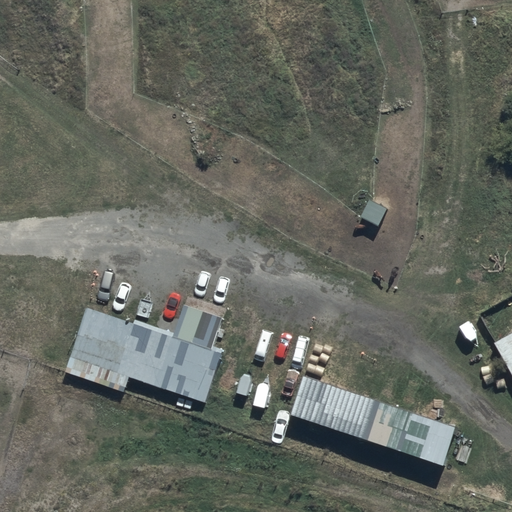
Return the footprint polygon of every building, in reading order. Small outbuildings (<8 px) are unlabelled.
[(445,108),(363,138),(370,155),(452,125),(445,108)] [(69,374),(125,391),(130,377),(138,379),(207,400),(223,349),(215,347),(225,316),(186,304),(176,335),(89,308),(69,374)] [(511,332),(495,342),(511,371),(511,332)] [(212,411),(237,417),(252,360),(226,354),(212,411)] [(305,374),(292,412),(447,464),(460,427),(305,374)] [(462,483),(478,490),(493,454),(477,447),(462,483)]
